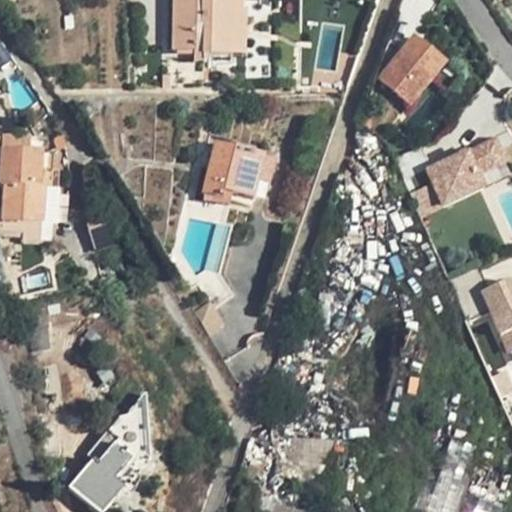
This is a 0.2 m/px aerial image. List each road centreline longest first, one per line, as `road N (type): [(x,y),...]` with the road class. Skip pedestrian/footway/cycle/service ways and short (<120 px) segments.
road 1 (residential): [(387,0),(216,511)]
road 2 (unknown): [(247,417),(212,351),(0,54)]
road 3 (unknown): [(0,376),(45,511)]
